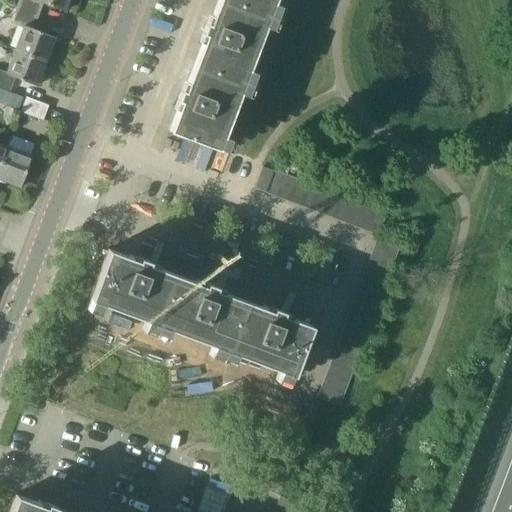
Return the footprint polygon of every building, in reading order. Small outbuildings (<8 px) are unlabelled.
[(18,0),(16,7),(38,16),(43,3),(65,11),(68,0),(18,0)] [(205,34),(194,63),(243,81),(268,14),(231,0),(217,0),(209,24),(205,23),(202,33),(205,34)] [(231,0),(268,14),(273,0),(231,0)] [(23,27),(15,49),(46,61),(55,37),(33,28),(38,16),(16,7),(10,22),(23,27)] [(36,86),(46,61),(15,49),(6,72),(0,70),(0,86),(10,90),(15,78),(36,86)] [(180,100),(169,130),(218,149),(243,81),(194,63),(184,91),(180,90),(177,99),(180,100)] [(43,120),(48,105),(26,96),(20,111),(43,120)] [(32,155),(7,146),(0,165),(0,178),(20,186),(32,155)] [(267,193),(275,170),(263,166),(254,188),(267,193)] [(278,197),(286,175),(275,170),(267,193),(278,197)] [(289,201),(297,179),(286,175),(278,197),(289,201)] [(300,205),(308,183),(297,179),(289,201),(300,205)] [(311,209),(320,187),(308,183),(300,205),(311,209)] [(323,214),(331,191),(320,187),(311,209),(323,214)] [(334,218),(342,196),(331,191),(323,214),(334,218)] [(345,222),(353,200),(342,196),(334,218),(345,222)] [(345,222),(356,226),(365,204),(353,200),(345,222)] [(365,204),(356,226),(367,231),(376,208),(365,204)] [(376,208),(367,231),(379,235),(387,213),(376,208)] [(373,252),(395,260),(399,249),(377,241),(373,252)] [(106,257),(91,298),(158,323),(176,275),(148,264),(149,261),(139,257),(138,260),(109,249),(106,257)] [(373,252),(368,263),(391,271),(395,260),(373,252)] [(368,263),(364,274),(386,283),(391,271),(368,263)] [(364,274),(360,285),(382,294),(386,283),(364,274)] [(176,275),(158,323),(224,348),(242,299),(214,289),(216,286),(206,282),(205,285),(176,275)] [(378,305),(382,294),(360,285),(356,297),(378,305)] [(356,297),(351,308),(374,316),(378,305),(356,297)] [(242,299),(224,348),(285,371),(292,373),(292,372),(310,325),(281,314),(282,311),(273,307),(272,310),(242,299)] [(347,319),(369,328),(374,316),(351,308),(347,319)] [(347,319),(343,330),(365,339),(369,328),(347,319)] [(343,330),(339,342),(361,350),(365,339),(343,330)] [(339,342),(334,353),(357,361),(361,350),(339,342)] [(334,353),(330,364),(352,372),(357,361),(334,353)] [(330,364),(326,375),(348,384),(352,372),(330,364)] [(326,375),(322,386),(344,395),(348,384),(326,375)] [(340,405),(344,395),(322,386),(318,397),(340,405)] [(15,494),(8,511),(62,511),(55,509),(56,506),(46,502),(45,506),(15,494)] [(281,496),(276,507),(290,511),(300,511),(303,504),(281,496)]
